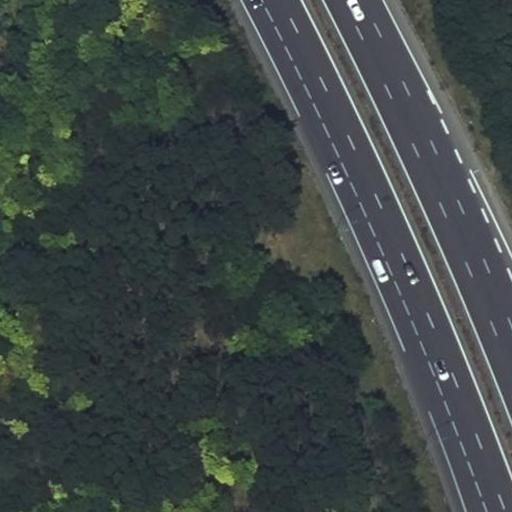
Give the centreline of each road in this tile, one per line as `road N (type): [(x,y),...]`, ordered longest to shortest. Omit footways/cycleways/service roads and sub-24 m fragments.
road 1 (motorway): [(267,0),(399,275),(492,511)]
road 2 (motorway): [(511,357),(348,0)]
